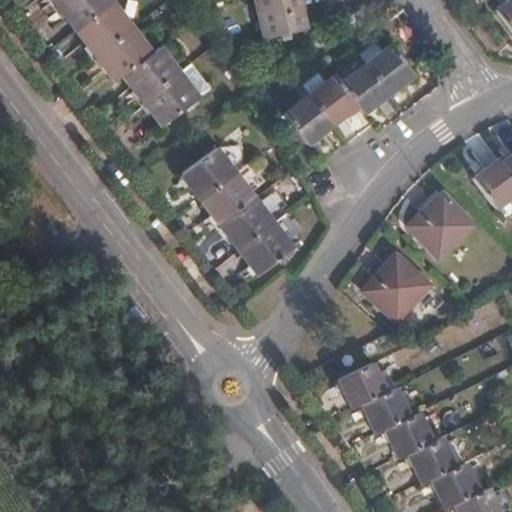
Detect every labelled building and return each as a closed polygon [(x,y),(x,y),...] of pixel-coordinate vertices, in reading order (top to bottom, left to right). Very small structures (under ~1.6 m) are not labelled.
[(163,121),(198,95),(158,45),(151,51),(112,0),(54,0),(115,78),(124,71),(163,121)] [(255,0),(264,35),(305,26),(299,0),(255,0)] [(511,0),(505,0),(495,8),(511,30),(511,0)] [(361,110),(410,71),(389,44),(339,82),(333,75),(282,114),(304,142),(355,103),(361,110)] [(257,272),(291,245),(215,147),(181,174),(257,272)] [(511,152),(502,160),(499,157),(474,177),(497,207),(511,194),(511,152)] [(438,254),(473,222),(444,190),(408,223),(438,254)] [(396,317),(430,281),(397,253),(365,290),(396,317)] [(461,511),(501,511),(503,511),(489,484),(480,487),(467,460),(457,464),(444,434),(434,439),(421,409),(411,413),(398,386),(389,389),(376,361),(342,377),(354,404),(366,400),(379,427),(387,424),(401,453),(411,450),(424,479),(434,475),(447,503),(456,500),(461,511)]
